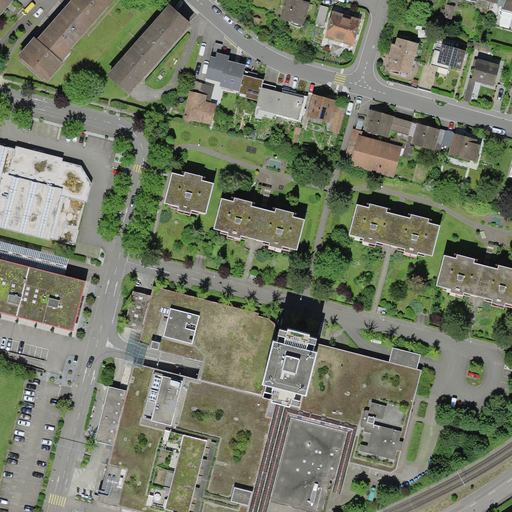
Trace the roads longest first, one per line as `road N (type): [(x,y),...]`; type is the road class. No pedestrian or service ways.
road 1 (residential): [(119,259),(452,345)]
road 2 (residential): [(119,259),(142,168),(140,142),(125,127),(0,94)]
road 3 (residential): [(54,511),(119,259)]
road 4 (residential): [(360,85),(270,58),(195,0)]
road 5 (residential): [(511,127),(360,85)]
road 6 (residential): [(452,345),(479,353),(495,369),(491,390),(474,397),(440,388),(445,367)]
